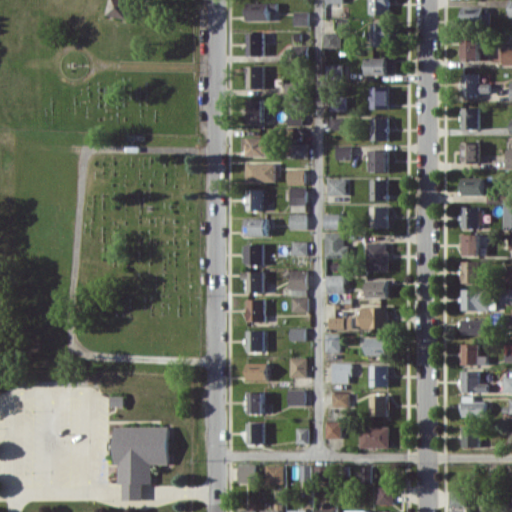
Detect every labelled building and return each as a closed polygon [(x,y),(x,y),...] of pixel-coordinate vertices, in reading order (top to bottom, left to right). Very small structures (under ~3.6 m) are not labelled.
[(109,0),(108,16),(131,18),(132,0),(109,0)] [(372,0),(373,14),(390,14),(390,0),(372,0)] [(249,19),(271,20),(272,3),(249,2),(249,19)] [(486,6),(464,6),(464,24),(486,23),(486,6)] [(311,11),(296,11),(296,25),(311,25),(311,11)] [(391,23),(371,23),(372,46),(391,45),(391,23)] [(266,33),(249,32),(249,55),(266,55),(266,33)] [(325,47),(343,48),(343,32),(325,32),(325,47)] [(482,40),(465,40),(465,58),(487,59),(488,42),(482,42),(482,40)] [(503,64),(511,64),(511,46),(504,46),(503,64)] [(368,57),(368,74),(396,74),(396,57),(368,57)] [(327,64),(328,79),(345,78),(344,64),(327,64)] [(248,87),(266,88),(266,65),(249,65),(248,87)] [(464,93),(492,93),(492,83),(482,83),(481,72),(464,72),(464,93)] [(390,86),(372,86),(373,108),(391,108),(390,86)] [(348,110),(348,96),(332,96),(332,110),(348,110)] [(265,99),(249,99),(249,121),(266,120),(265,99)] [(464,128),(482,128),(482,107),(464,107),(464,128)] [(347,117),(333,117),(333,129),(347,129),(347,117)] [(390,140),(390,118),(373,117),(372,140),(390,140)] [(273,156),(273,137),(246,136),(246,156),(273,156)] [(464,162),(480,162),(480,142),(464,141),(464,162)] [(311,143),(293,143),(293,157),(311,158),(311,143)] [(354,146),(339,145),(338,158),(354,159),(354,146)] [(390,171),(390,150),(373,150),(373,171),(390,171)] [(369,173),(370,160),(356,160),(355,173),(369,173)] [(277,162),(248,162),(247,180),(277,181),(277,162)] [(307,184),(308,169),(291,168),(290,184),(307,184)] [(486,177),(464,177),(464,194),(485,194),(486,177)] [(329,194),(348,194),(348,178),(329,178),(329,194)] [(390,200),(391,179),(373,178),(372,199),(390,200)] [(293,211),(310,211),(309,186),(292,187),(293,211)] [(266,210),(266,189),(249,188),(249,210),(266,210)] [(390,206),(373,205),(373,227),(390,227),(390,206)] [(465,227),(482,227),(481,206),(464,206),(465,227)] [(310,213),(293,213),(292,229),(309,229),(310,213)] [(343,229),(343,214),(327,214),(327,229),(343,229)] [(270,218),(249,218),(248,235),(270,235),(270,218)] [(327,257),(351,258),(352,244),(347,244),(347,232),(328,232),(327,257)] [(482,255),(483,234),(464,233),(464,254),(482,255)] [(310,254),(310,241),(295,241),(295,254),(310,254)] [(369,270),(391,270),(390,242),(369,242),(369,270)] [(266,264),(266,243),(249,243),(249,264),(266,264)] [(482,260),(464,261),(465,282),(482,282),(482,260)] [(310,289),(311,269),(293,269),(293,288),(310,289)] [(266,271),(244,270),(244,278),(250,278),(250,291),(266,292),(266,271)] [(330,293),(348,292),(347,274),(329,275),(330,293)] [(390,297),(390,280),(369,280),(369,297),(390,297)] [(464,309),(491,310),(492,289),(464,288),(464,309)] [(310,296),(294,297),(295,311),(310,311),(310,296)] [(267,298),(250,298),(251,321),(268,320),(267,298)] [(390,306),(365,306),(365,327),(390,327),(390,306)] [(355,317),(332,316),(332,328),(355,328),(355,317)] [(464,333),(488,334),(488,319),(464,318),(464,333)] [(292,339),(308,340),(309,327),(293,327),(292,339)] [(266,330),(249,329),(249,350),(266,351),(266,330)] [(327,351),(343,351),(343,332),(327,332),(327,351)] [(390,337),(369,337),(369,354),(390,355),(390,337)] [(309,357),(292,357),(292,376),(309,377),(309,357)] [(270,362),(249,362),(249,379),(270,379),(270,362)] [(335,382),(353,382),(354,362),(335,362),(335,382)] [(373,386),(390,386),(390,365),(373,365),(373,386)] [(481,370),(464,370),(465,392),(491,391),(491,382),(481,382),(481,370)] [(308,389),(291,389),(290,404),(308,405),(308,389)] [(266,391),(249,392),(249,412),(266,412),(266,391)] [(351,392),(335,393),(335,406),(351,406),(351,392)] [(373,394),(373,415),(391,415),(391,395),(373,394)] [(343,438),(343,421),(328,420),(327,437),(343,438)] [(266,421),(249,421),(250,443),(266,443),(266,421)] [(464,425),(464,446),(481,446),(482,425),(464,425)] [(170,426),(115,426),(115,464),(119,464),(119,483),(124,483),(124,499),(144,500),(144,483),(153,483),(153,464),(170,464),(170,426)] [(362,447),(391,447),(392,426),(362,426),(362,447)] [(310,427),(298,427),(299,443),(310,443),(310,427)] [(240,483),(257,482),(257,464),(239,464),(240,483)] [(285,465),(268,465),(268,483),(286,482),(285,465)] [(395,504),(395,486),(378,485),(378,503),(395,504)] [(450,505),(467,505),(467,489),(450,489),(450,505)] [(338,511),(338,501),(325,501),(326,509),(317,510),(317,511),(338,511)] [(283,511),(284,503),(275,503),(275,510),(263,509),(262,511),(283,511)]
